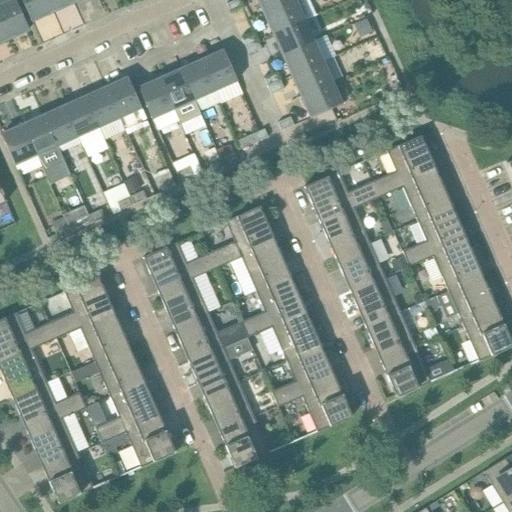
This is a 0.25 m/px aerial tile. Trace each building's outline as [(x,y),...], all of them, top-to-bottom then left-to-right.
[(27,27),(14,0),(11,0),(0,5),(0,26),(6,39),(29,29),(28,27),(27,27)] [(21,0),(29,19),(28,19),(29,21),(51,11),(46,0),(21,0)] [(71,0),(46,0),(51,11),(72,2),(71,0)] [(235,0),(226,4),(230,13),(242,7),(239,0),(235,0)] [(258,0),(264,13),(292,0),(258,0)] [(294,0),(292,0),(264,13),(274,34),(303,20),(294,0)] [(303,20),(274,34),(283,54),(313,41),(303,20)] [(241,38),(245,46),(257,41),(254,33),(241,38)] [(257,41),(245,46),(249,55),(261,49),(257,41)] [(283,54),(283,55),(292,75),(322,62),(313,41),(283,54)] [(201,61),(214,91),(236,82),(224,53),(225,53),(224,51),(201,61)] [(180,70),(194,101),(214,91),(201,61),(180,70)] [(322,62),(292,75),(301,96),(331,83),(322,62)] [(180,70),(159,80),(173,110),(184,136),(205,126),(194,101),(180,70)] [(264,78),(267,86),(280,81),(276,73),(264,78)] [(128,78),(105,88),(118,119),(141,109),(128,80),(129,80),(128,78)] [(139,91),(152,119),(173,110),(159,80),(137,90),(138,91),(139,91)] [(284,89),(280,81),(267,86),(271,95),(284,89)] [(331,83),(301,96),(311,118),(341,104),(331,83)] [(84,98),(98,128),(118,119),(105,88),(84,98)] [(64,107),(77,137),(98,128),(84,98),(64,107)] [(43,117),(56,147),(77,137),(64,107),(43,117)] [(43,117),(22,126),(35,156),(42,170),(48,182),(68,173),(62,160),(56,147),(43,117)] [(290,117),(282,120),(277,123),(281,131),(293,126),(290,117)] [(35,156),(22,126),(0,136),(1,137),(2,137),(15,166),(35,156)] [(254,143),(268,137),(264,129),(251,135),(254,143)] [(436,171),(430,158),(420,136),(386,151),(395,172),(371,182),(378,199),(402,189),(401,186),(436,171)] [(213,144),(200,150),(206,164),(220,158),(216,150),(213,144)] [(233,153),(220,159),(224,167),(237,161),(233,153)] [(220,159),(207,165),(210,173),(224,167),(220,159)] [(189,167),(176,173),(179,181),(193,175),(189,167)] [(416,221),(451,206),(436,171),(401,186),(402,189),(416,221)] [(303,187),(318,222),(353,207),(354,210),(378,199),(371,182),(347,192),(338,172),(303,187)] [(171,177),(158,183),(162,192),(175,186),(171,177)] [(122,184),(110,190),(120,211),(132,205),(128,197),(122,184)] [(142,190),(128,197),(132,205),(146,199),(142,190)] [(431,256),(466,241),(451,206),(416,221),(426,242),(402,253),(408,269),(432,258),(431,256)] [(209,253),(217,270),(241,259),(240,257),(274,241),(259,207),(224,222),(233,242),(209,253)] [(318,222),(334,257),(368,242),(354,210),(353,207),(318,222)] [(101,209),(87,215),(91,224),(105,218),(101,209)] [(72,211),(63,215),(64,218),(67,225),(74,221),(76,220),(72,211)] [(74,221),(78,229),(91,224),(87,215),(76,220),(74,221)] [(387,220),(380,223),(384,234),(392,231),(387,220)] [(54,230),(57,239),(71,233),(67,225),(54,230)] [(274,241),(240,257),(241,259),(255,291),(290,276),(274,241)] [(481,275),(476,263),(466,241),(431,256),(432,258),(447,290),(481,275)] [(334,257),(349,292),(384,277),(368,242),(334,257)] [(142,258),(157,293),(192,277),(193,280),(217,270),(209,253),(186,263),(177,243),(142,258)] [(481,275),(447,290),(462,326),(497,311),(481,275)] [(290,276),(255,291),(264,313),(240,323),(247,338),(271,327),(270,326),(305,311),(290,276)] [(55,339),(79,329),(78,327),(113,312),(98,277),(63,292),(72,313),(48,323),(55,339)] [(193,280),(192,277),(157,293),(172,327),(207,312),(193,280)] [(364,327),(399,311),(384,277),(349,292),(364,327)] [(271,328),(259,334),(269,355),(281,350),(286,361),(299,355),(320,346),(315,333),(305,311),(291,317),(270,326),(271,327),(271,328)] [(399,311),(364,327),(379,362),(414,347),(399,311)] [(478,362),(511,346),(511,345),(497,311),(462,326),(478,362)] [(79,329),(93,362),(128,347),(113,312),(78,327),(79,329)] [(217,334),(207,312),(172,327),(188,362),(221,348),(221,349),(247,338),(240,323),(217,334)] [(55,339),(48,323),(24,333),(15,313),(0,319),(0,361),(31,348),(32,349),(55,339)] [(93,362),(109,397),(144,381),(128,347),(93,362)] [(395,398),(430,383),(414,347),(379,362),(395,398)] [(0,372),(11,398),(46,383),(32,349),(31,348),(0,361),(0,372)] [(203,397),(236,382),(221,349),(221,348),(188,362),(203,397)] [(335,384),(320,348),(285,363),(294,384),(270,394),(277,410),(301,399),(335,384)] [(159,417),(144,381),(109,397),(118,417),(94,428),(101,444),(111,439),(125,433),(124,432),(159,417)] [(203,397),(213,419),(218,433),(253,418),(236,382),(203,397)] [(11,398),(26,433),(61,418),(62,418),(85,408),(78,392),(55,403),(46,383),(11,398)] [(351,419),(335,384),(301,399),(316,434),(351,419)] [(175,453),(159,417),(124,432),(125,433),(140,468),(175,453)] [(26,433),(36,455),(42,468),(77,453),(62,418),(61,418),(26,433)] [(269,453),(253,418),(218,433),(234,468),(269,453)] [(111,439),(101,444),(107,457),(117,452),(115,448),(111,439)] [(92,489),(77,453),(42,468),(57,504),(92,489)] [(504,459),(483,472),(502,503),(511,496),(511,467),(510,469),(504,459)] [(511,511),(511,496),(502,503),(507,511),(511,511)]
